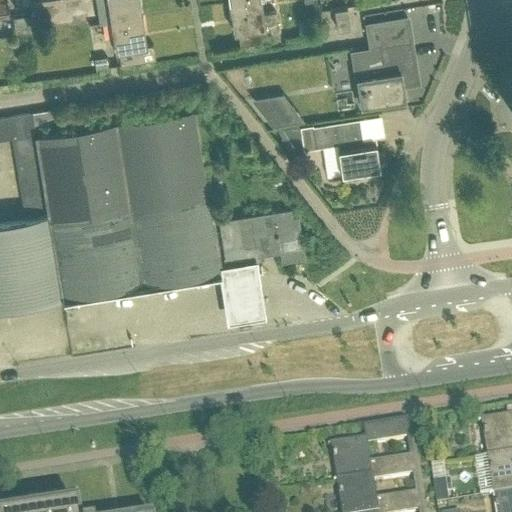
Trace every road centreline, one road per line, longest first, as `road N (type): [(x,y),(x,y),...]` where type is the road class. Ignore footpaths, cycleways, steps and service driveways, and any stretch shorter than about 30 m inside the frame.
road 1 (tertiary): [(0,434),(322,385),(400,385)]
road 2 (tertiary): [(382,312),(0,375)]
road 3 (unclassified): [(448,294),(434,157),(485,0)]
